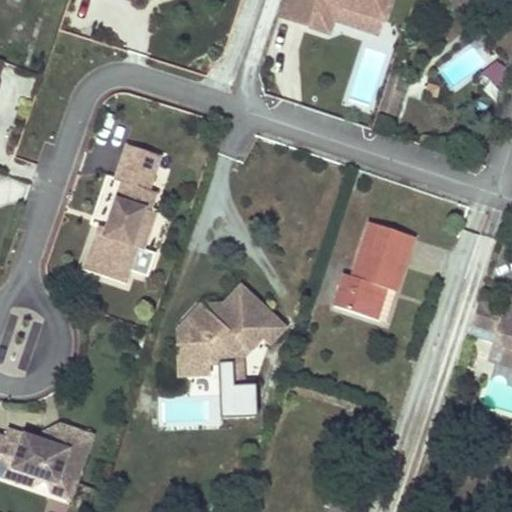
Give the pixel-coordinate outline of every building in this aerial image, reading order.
[(283,0),(278,16),(329,33),(333,20),(335,15),(348,20),(351,10),(384,21),(390,0),(283,0)] [(384,21),(351,10),(348,20),(335,15),(333,20),(379,35),(384,21)] [(496,90),(510,73),(495,60),(480,76),(496,90)] [(411,74),(392,68),(386,87),(400,92),(405,93),(411,74)] [(400,92),(386,87),(380,105),(394,111),(400,92)] [(161,153),(125,142),(113,177),(120,179),(105,225),(98,223),(83,267),(126,281),(130,268),(147,273),(155,251),(144,247),(157,207),(152,205),(156,190),(149,188),(161,153)] [(331,304),(357,313),(383,322),(412,236),(369,222),(351,276),(342,272),(331,304)] [(227,306),(244,288),(239,283),(222,301),(227,306)] [(232,382),(230,351),(239,342),(247,348),(259,335),(267,342),(284,325),(244,288),(227,306),(222,301),(198,303),(185,319),(186,346),(176,347),(176,365),(207,364),(216,364),(218,407),(253,406),(253,381),(232,382)] [(511,298),(505,296),(502,309),(487,305),(483,321),(496,325),(494,333),(492,341),(511,347),(511,298)] [(483,321),(487,305),(477,302),(470,324),(481,328),(483,321)] [(185,319),(175,329),(176,347),(186,346),(185,319)] [(496,325),(483,321),(481,328),(494,333),(496,325)] [(511,347),(492,341),(487,356),(506,363),(511,347)] [(240,377),(240,357),(247,348),(239,342),(230,351),(232,382),(253,381),(252,377),(240,377)] [(207,364),(176,365),(177,375),(207,374),(207,364)] [(253,406),(218,407),(218,418),(253,418),(253,406)] [(0,435),(0,469),(10,473),(11,468),(23,472),(30,486),(43,480),(71,490),(91,437),(59,425),(52,445),(40,441),(7,429),(4,437),(0,435)] [(52,445),(59,425),(45,427),(40,441),(52,445)] [(68,500),(71,490),(43,480),(49,493),(68,500)] [(347,500),(330,495),(323,511),(348,511),(343,511),(347,500)]
